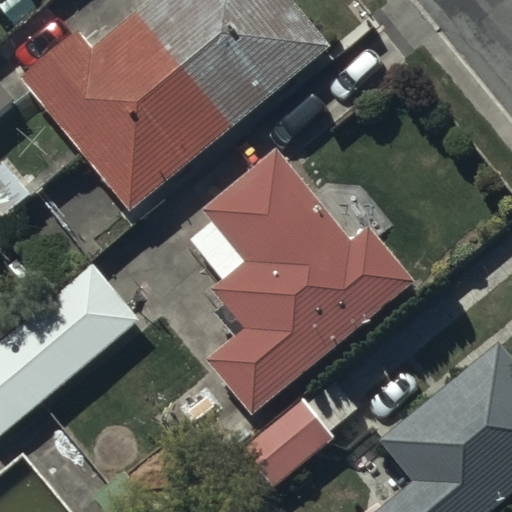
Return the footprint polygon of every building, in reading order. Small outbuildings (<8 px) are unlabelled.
[(79,35),(21,83),(130,217),(332,52),(289,0),(157,0),(93,52),(79,35)] [(0,118),(27,96),(0,63),(0,118)] [(207,364),(254,420),(416,287),(372,231),(354,246),(280,153),(204,214),(213,227),(192,244),(224,284),(212,294),(225,310),(215,317),(235,341),(207,364)] [(34,196),(6,159),(0,163),(0,218),(1,221),(34,196)] [(0,440),(141,324),(95,268),(0,346),(0,440)] [(380,511),(494,511),(511,497),(511,346),(505,338),(378,444),(413,485),(380,511)] [(309,407),(305,402),(241,452),(273,492),(336,442),(330,435),(359,412),(351,402),(341,391),(337,385),(309,407)]
